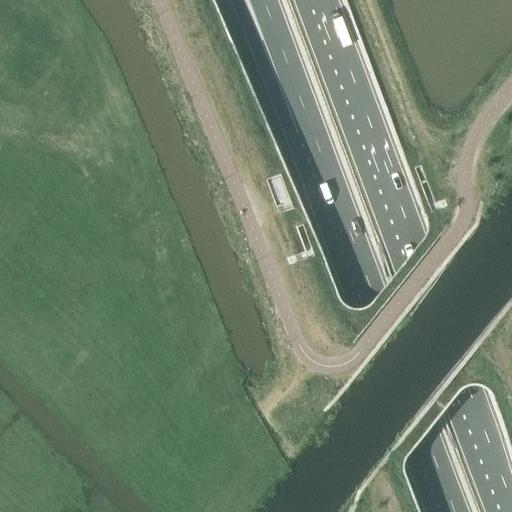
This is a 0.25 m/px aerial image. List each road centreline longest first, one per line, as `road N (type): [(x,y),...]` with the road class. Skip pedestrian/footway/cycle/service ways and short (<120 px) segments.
road 1 (trunk): [(499,511),(307,0)]
road 2 (trunk): [(309,123),(454,511)]
road 3 (motorway): [(247,0),(309,123)]
road 4 (motorway): [(262,0),(309,123)]
